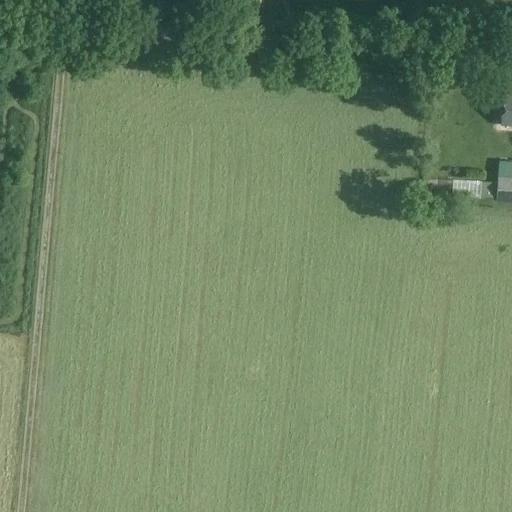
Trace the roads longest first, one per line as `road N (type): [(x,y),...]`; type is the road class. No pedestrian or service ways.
road 1 (unclassified): [(511,54),(0,28)]
road 2 (track): [(63,32),(19,511)]
